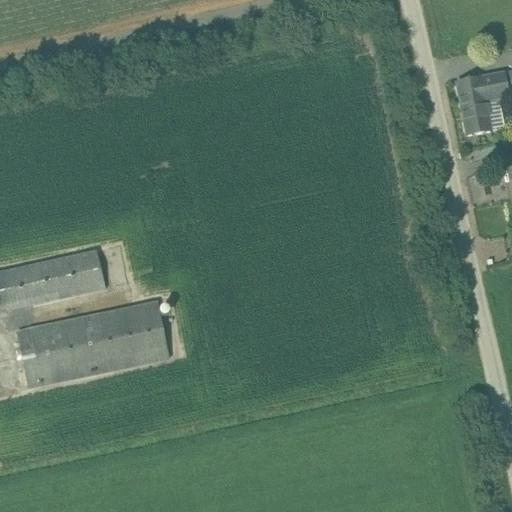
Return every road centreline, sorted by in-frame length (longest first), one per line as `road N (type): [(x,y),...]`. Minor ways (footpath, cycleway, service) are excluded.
road 1 (unclassified): [(511,453),(408,0)]
road 2 (unclassified): [(0,67),(303,0)]
